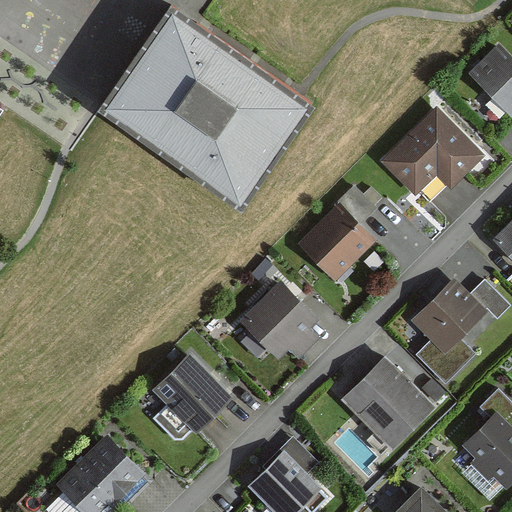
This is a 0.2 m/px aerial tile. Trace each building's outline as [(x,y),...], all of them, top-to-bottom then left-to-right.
[(314,97),(173,1),(102,105),(243,200),(314,97)] [(511,54),(500,42),(470,71),(511,114),(511,54)] [(384,159),(417,190),(438,168),(453,182),(483,151),(435,106),(384,159)] [(379,239),(342,201),(299,242),(336,281),(379,239)] [(511,257),(511,220),(493,238),(511,257)] [(486,310),(455,278),(414,318),(445,350),(486,310)] [(320,319),(283,280),(243,318),(278,355),(287,347),(298,357),(320,336),(311,327),(320,319)] [(231,396),(189,352),(154,385),(196,429),(231,396)] [(387,355),(344,397),(392,446),(435,405),(387,355)] [(492,472),(504,485),(511,477),(511,424),(496,408),(462,441),(476,455),(471,460),(487,477),(492,472)] [(294,434),(247,481),(278,511),(308,511),(328,492),(307,472),(320,459),(294,434)] [(113,511),(152,474),(117,438),(68,485),(94,511),(113,511)] [(448,511),(420,484),(391,511),(448,511)]
